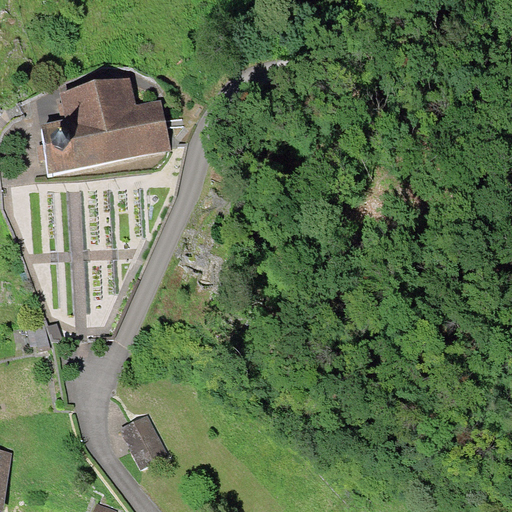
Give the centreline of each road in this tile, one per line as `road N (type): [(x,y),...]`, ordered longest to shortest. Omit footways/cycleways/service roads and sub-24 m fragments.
road 1 (residential): [(206,142),(192,199),(101,392),(104,459),(147,511)]
road 2 (track): [(511,48),(401,53),(279,73),(236,98),(206,142)]
